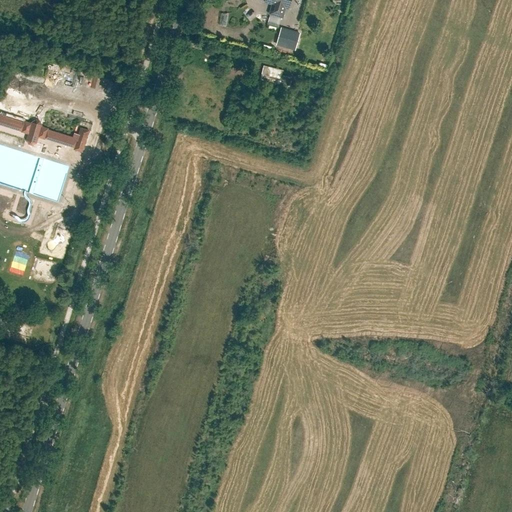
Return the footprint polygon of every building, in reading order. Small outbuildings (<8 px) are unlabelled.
[(264,0),(264,2),(272,4),(269,14),(282,18),(285,8),(288,8),(290,0),(264,0)] [(219,24),(225,25),(227,14),(220,13),(219,24)] [(295,49),(299,34),(281,28),(276,44),(295,49)] [(281,74),(282,70),(263,64),(258,81),(287,89),(291,77),(281,74)] [(0,122),(23,129),(25,121),(0,113),(0,122)] [(31,122),(31,123),(25,121),(23,129),(22,131),(28,133),(26,140),(36,143),(41,125),(31,122)] [(45,136),(48,129),(48,128),(41,126),(38,136),(44,138),(45,136)] [(77,138),(48,129),(45,136),(75,146),(75,149),(82,151),(85,140),(88,131),(80,128),(77,138)]
